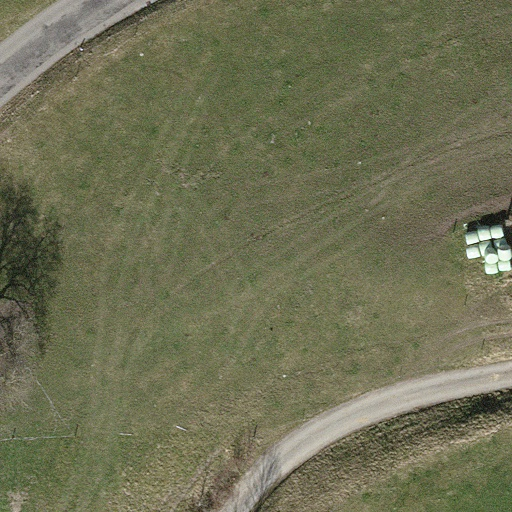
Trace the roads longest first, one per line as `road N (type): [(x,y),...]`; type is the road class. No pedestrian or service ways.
road 1 (track): [(511,373),(357,414),(298,449),(237,511)]
road 2 (unclassified): [(0,78),(115,0)]
